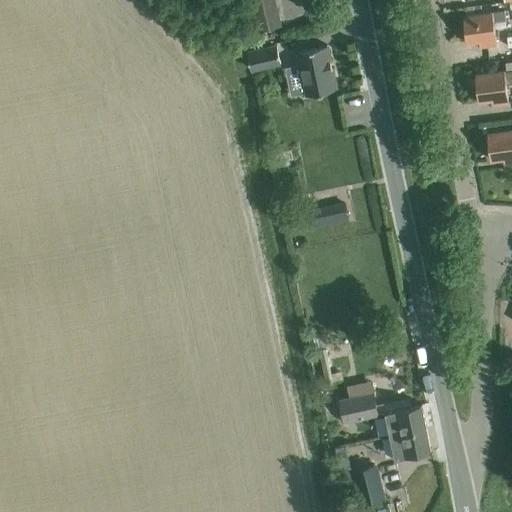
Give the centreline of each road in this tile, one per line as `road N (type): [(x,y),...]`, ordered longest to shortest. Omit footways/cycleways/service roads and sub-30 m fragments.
road 1 (unclassified): [(457,469),(357,0)]
road 2 (residential): [(476,250),(426,0)]
road 3 (residential): [(457,469),(474,438),(480,381),(476,250)]
